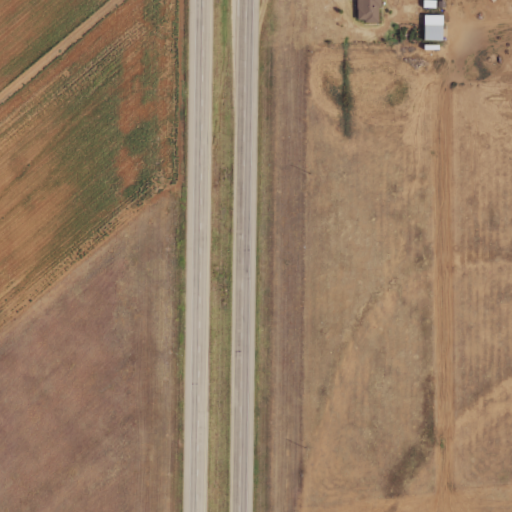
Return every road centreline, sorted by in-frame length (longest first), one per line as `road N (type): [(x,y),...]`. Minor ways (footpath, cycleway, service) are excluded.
road 1 (trunk): [(202,0),(195,511)]
road 2 (trunk): [(247,511),(254,0)]
